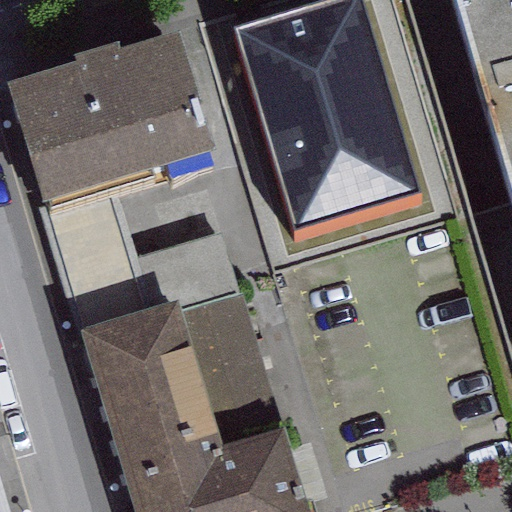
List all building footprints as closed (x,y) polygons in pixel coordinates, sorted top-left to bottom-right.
[(420,202),(357,0),(232,38),(294,240),(420,202)] [(511,0),(448,0),(501,180),(511,176),(511,0)] [(214,168),(178,51),(6,103),(43,220),(115,197),(214,168)] [(511,176),(501,180),(511,215),(511,176)] [(115,197),(43,220),(81,341),(177,311),(179,318),(237,300),(219,241),(137,266),(115,197)] [(177,311),(81,341),(131,511),(304,511),(284,440),(281,441),(240,299),(237,300),(179,318),(177,311)]
